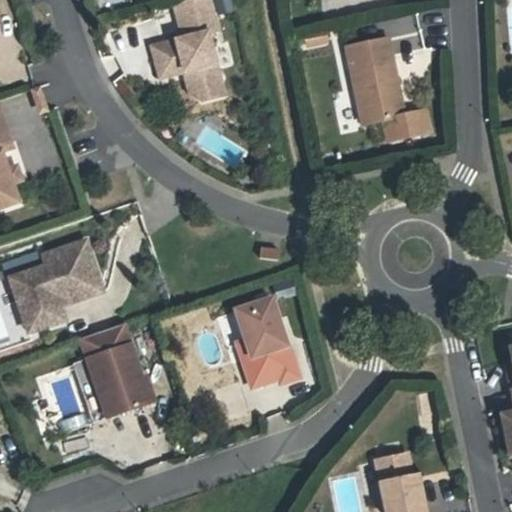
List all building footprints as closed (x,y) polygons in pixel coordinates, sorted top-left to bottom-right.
[(191,0),(174,4),(175,10),(209,1),(208,0),(191,0)] [(217,31),(209,1),(175,10),(183,39),(151,47),(160,79),(181,73),(183,70),(188,73),(185,78),(189,94),(202,101),(223,96),(207,34),(217,31)] [(326,42),(324,30),(304,34),(307,46),(326,42)] [(362,125),(383,120),(404,116),(404,115),(388,38),(345,47),(362,125)] [(404,116),(383,120),(388,141),(429,133),(425,111),(404,115),(404,116)] [(0,208),(17,203),(11,183),(6,169),(0,152),(12,148),(2,121),(0,121),(0,208)] [(15,166),(6,169),(11,183),(20,180),(15,166)] [(64,321),(59,306),(56,295),(98,281),(85,241),(41,256),(45,267),(9,278),(28,333),(64,321)] [(260,248),(259,258),(277,260),(278,250),(260,248)] [(295,295),(290,280),(272,285),(276,301),(295,295)] [(102,292),(98,281),(56,295),(59,306),(102,292)] [(0,340),(10,338),(0,298),(0,340)] [(235,311),(245,340),(250,357),(242,360),(251,388),(279,379),(270,352),(287,346),(271,299),(235,311)] [(149,405),(123,325),(81,339),(87,359),(73,364),(92,423),(149,405)] [(250,357),(245,340),(236,343),(242,360),(250,357)] [(511,389),(510,390),(511,398),(511,415),(502,417),(510,457),(511,456),(511,389)] [(511,407),(501,410),(502,417),(511,415),(511,407)] [(375,462),(385,511),(424,511),(419,485),(413,487),(411,478),(407,455),(375,462)]
